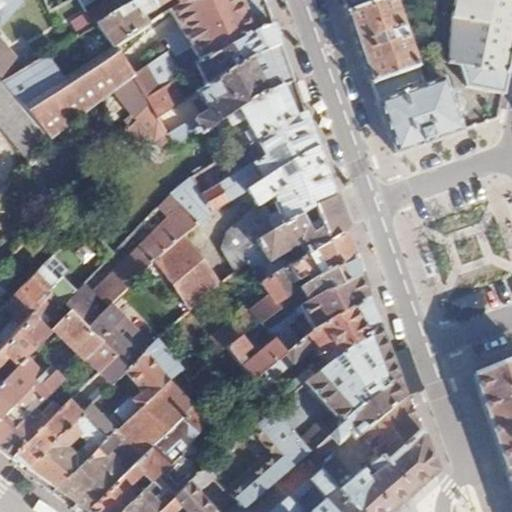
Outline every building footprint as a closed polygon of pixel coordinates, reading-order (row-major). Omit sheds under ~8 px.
[(0,0),(0,25),(3,28),(24,4),(20,0),(0,0)] [(44,0),(51,13),(71,0),(44,0)] [(82,0),(87,7),(97,0),(116,0),(91,14),(98,28),(100,27),(144,0),(82,0)] [(189,0),(144,0),(100,27),(113,49),(129,38),(146,28),(142,20),(173,0),(178,7),(189,0)] [(189,0),(178,7),(168,13),(180,29),(192,46),(204,63),(253,34),(272,26),(262,0),(189,0)] [(340,0),(346,15),(387,0),(340,0)] [(387,0),(346,15),(364,66),(371,86),(420,68),(392,0),(387,0)] [(401,0),(405,9),(432,0),(401,0)] [(511,0),(453,0),(449,23),(447,64),(460,67),(508,75),(511,56),(511,0)] [(436,24),(425,28),(428,36),(436,33),(436,24)] [(272,26),(253,34),(204,63),(198,67),(197,67),(207,85),(267,51),(279,46),(272,26)] [(178,57),(184,52),(172,35),(165,40),(178,57)] [(129,38),(113,49),(133,77),(148,68),(129,38)] [(267,51),(207,85),(198,91),(209,109),(170,132),(172,136),(169,138),(176,148),(215,123),(239,108),(277,89),(293,83),(279,46),(267,51)] [(18,77),(5,85),(49,141),(50,142),(113,92),(133,77),(113,49),(63,79),(49,58),(28,71),(18,77)] [(0,78),(5,85),(18,77),(11,69),(0,54),(0,78)] [(198,67),(194,60),(170,75),(173,81),(197,67),(198,67)] [(21,63),(11,69),(18,77),(28,71),(21,63)] [(508,75),(460,67),(467,87),(504,94),(508,75)] [(148,68),(133,77),(145,98),(161,89),(148,68)] [(420,68),(371,86),(397,156),(422,146),(423,148),(438,142),(437,141),(462,131),(443,83),(425,90),(423,85),(427,83),(421,68),(420,68)] [(133,77),(113,92),(136,120),(150,105),(145,98),(133,77)] [(0,78),(0,123),(27,157),(49,141),(5,85),(0,78)] [(173,81),(161,89),(145,98),(150,105),(156,116),(184,99),(173,81)] [(277,89),(239,108),(215,123),(221,133),(243,120),(251,132),(245,136),(249,143),(252,141),(290,117),(304,114),(293,83),(277,89)] [(150,105),(136,120),(165,153),(172,147),(165,138),(168,135),(156,116),(150,105)] [(290,117),(252,141),(261,156),(200,194),(212,214),(246,192),(302,156),(317,150),(304,114),(290,117)] [(302,156),(246,192),(255,207),(227,231),(220,250),(236,273),(249,263),(242,253),(335,199),(317,150),(302,156)] [(170,196),(174,200),(181,207),(198,225),(212,214),(200,194),(190,179),(188,181),(170,196)] [(347,232),(335,199),(242,253),(249,263),(262,284),(286,269),(282,264),(274,269),(270,263),(295,247),(303,259),(347,232)] [(23,327),(0,351),(0,369),(7,362),(15,370),(22,360),(36,346),(70,313),(88,330),(111,308),(142,276),(154,264),(182,237),(198,225),(181,207),(92,292),(85,285),(64,307),(52,295),(23,327)] [(355,255),(347,232),(303,259),(286,269),(296,283),(298,282),(321,264),(325,270),(344,258),(355,255)] [(154,264),(163,276),(190,314),(219,288),(182,237),(154,264)] [(325,270),(322,272),(301,290),(309,302),(362,275),(355,255),(344,258),(325,270)] [(154,264),(142,276),(151,286),(163,276),(154,264)] [(60,287),(41,269),(4,308),(23,327),(52,295),(60,287)] [(290,285),(296,283),(286,269),(262,284),(270,296),(278,305),(284,301),(295,293),(290,285)] [(362,275),(309,302),(267,331),(275,341),(286,355),(294,347),(280,330),(295,321),(294,319),(302,314),(313,331),(370,296),(362,275)] [(313,331),(307,335),(294,347),(286,355),(266,372),(274,382),(313,348),(322,359),(312,372),(317,379),(381,325),(370,296),(313,331)] [(284,301),(278,305),(282,310),(287,306),(284,301)] [(78,411),(70,403),(12,460),(25,471),(69,429),(92,407),(125,374),(139,360),(112,331),(123,320),(111,308),(88,330),(103,344),(116,358),(101,373),(108,381),(78,411)] [(13,372),(0,386),(0,443),(26,419),(21,414),(31,405),(35,409),(63,383),(49,369),(42,376),(30,365),(59,336),(85,362),(103,344),(88,330),(70,313),(36,346),(22,360),(15,370),(13,372)] [(381,325),(317,379),(290,401),(275,414),(307,451),(399,375),(381,325)] [(241,340),(228,350),(253,383),(266,372),(286,355),(275,341),(257,359),(241,340)] [(133,401),(129,398),(106,421),(92,407),(69,429),(25,471),(52,493),(170,384),(183,372),(156,344),(139,360),(125,374),(142,393),(133,401)] [(116,358),(103,344),(85,362),(99,375),(101,373),(116,358)] [(511,360),(474,378),(505,468),(511,464),(511,360)] [(266,372),(253,383),(248,388),(256,398),(274,382),(266,372)] [(407,397),(399,375),(307,451),(264,487),(276,502),(320,467),(323,465),(320,461),(351,432),(357,438),(407,397)] [(87,511),(192,408),(170,384),(52,493),(75,511),(87,511)] [(35,409),(26,419),(0,443),(0,450),(12,460),(70,403),(64,397),(53,407),(52,406),(41,416),(35,409)] [(407,397),(357,438),(323,465),(320,467),(339,491),(379,457),(385,462),(418,432),(411,412),(412,411),(407,397)] [(196,405),(192,408),(87,511),(124,511),(181,456),(188,449),(210,420),(196,405)] [(275,414),(257,429),(271,445),(254,459),(262,470),(233,497),(241,507),(264,487),(307,451),(275,414)] [(385,462),(379,457),(339,491),(357,511),(389,511),(435,472),(430,459),(420,431),(418,432),(385,462)] [(201,476),(181,456),(124,511),(162,511),(187,487),(201,476)] [(320,467),(276,502),(285,511),(357,511),(339,491),(320,467)] [(201,476),(187,487),(162,511),(245,511),(241,507),(233,511),(212,511),(197,495),(216,478),(209,470),(201,476)] [(285,511),(276,502),(264,487),(241,507),(245,511),(285,511)]
